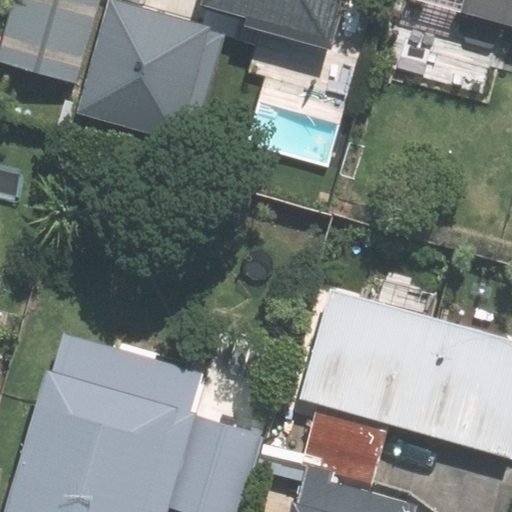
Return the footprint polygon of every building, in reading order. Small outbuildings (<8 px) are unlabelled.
[(95,0),(14,0),(0,53),(0,68),(72,87),(95,0)] [(307,0),(342,10),(345,0),(307,0)] [(511,0),(455,0),(450,16),(511,34),(511,0)] [(121,8),(107,4),(75,122),(174,148),(179,131),(193,135),(220,35),(203,30),(204,25),(123,3),(121,8)] [(511,454),(511,343),(324,291),(293,402),(510,462),(511,454)] [(0,506),(0,511),(161,511),(190,418),(201,380),(57,338),(45,377),(39,375),(0,506)] [(236,511),(259,438),(190,418),(161,511),(236,511)] [(383,443),(309,422),(298,462),(372,482),(383,443)] [(415,511),(416,508),(327,484),(329,478),(296,470),(284,511),(415,511)]
